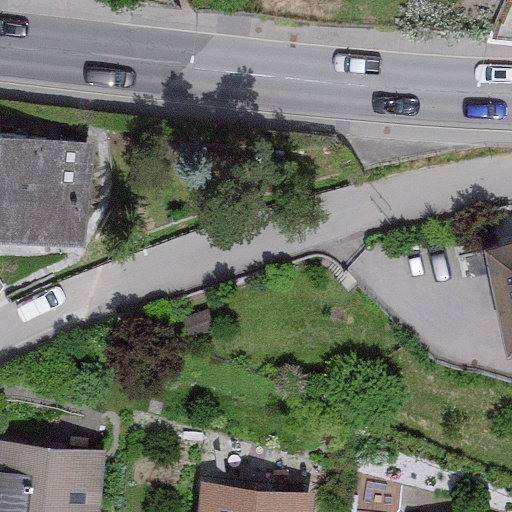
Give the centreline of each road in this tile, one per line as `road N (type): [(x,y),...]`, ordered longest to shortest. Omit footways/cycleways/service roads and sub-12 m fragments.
road 1 (residential): [(511,177),(355,206),(9,322),(0,334)]
road 2 (secondary): [(26,49),(511,97)]
